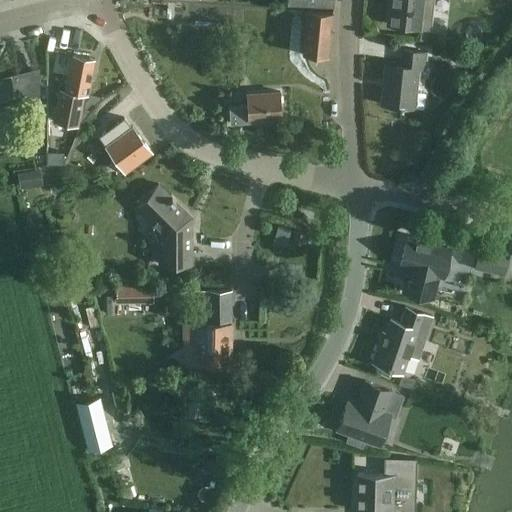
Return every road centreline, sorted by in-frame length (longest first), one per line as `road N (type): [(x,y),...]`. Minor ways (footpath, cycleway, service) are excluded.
road 1 (residential): [(357,191),(354,295),(331,360),(234,511)]
road 2 (residential): [(357,191),(204,151),(146,89),(99,0)]
road 3 (residential): [(357,191),(348,0)]
road 4 (residential): [(410,201),(473,86),(511,43)]
